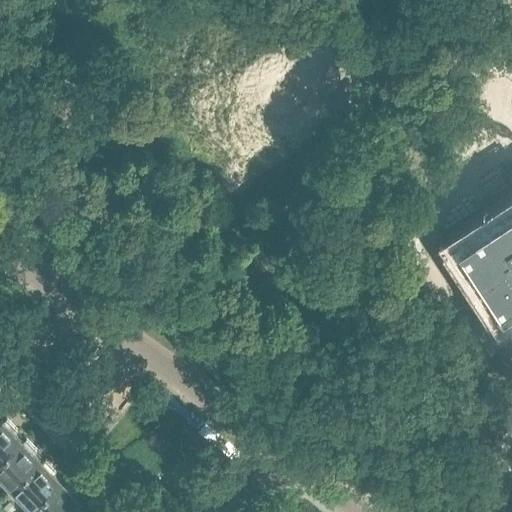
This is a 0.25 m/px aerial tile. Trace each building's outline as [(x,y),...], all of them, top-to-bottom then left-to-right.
[(511,196),(451,236),(503,317),(511,311),(511,196)] [(0,460),(21,441),(2,420),(0,422),(0,460)] [(41,461),(21,441),(0,460),(0,476),(12,488),(41,461)] [(60,481),(41,461),(12,488),(31,509),(60,481)] [(68,511),(79,501),(60,481),(31,509),(34,511),(68,511)]
